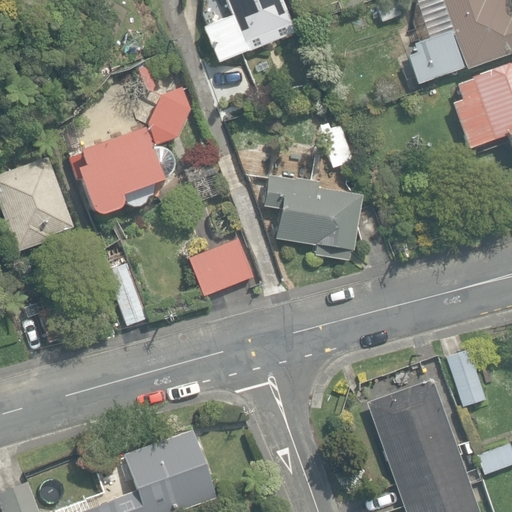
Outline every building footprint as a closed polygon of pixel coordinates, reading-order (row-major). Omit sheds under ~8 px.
[(200,29),(214,63),(292,33),(279,0),(222,0),(230,18),(200,29)] [(438,0),(449,31),(410,45),(413,54),(404,57),(413,84),(462,67),(463,69),(511,52),(511,12),(510,13),(505,0),(438,0)] [(394,3),(375,9),(379,24),(399,18),(394,3)] [(502,137),(511,163),(511,61),(484,72),(485,73),(452,85),(458,101),(448,105),(465,150),(502,137)] [(135,68),(142,91),(152,88),(145,65),(135,68)] [(104,213),(107,213),(122,208),(125,205),(125,203),(126,200),(128,202),(130,205),(134,206),(138,206),(143,205),(149,201),(154,195),(155,189),(155,182),(166,179),(165,176),(170,174),(174,170),(176,165),(176,159),(174,154),(170,150),(167,148),(163,147),(159,146),(157,147),(154,148),(153,146),(178,138),(193,108),(185,86),(162,94),(148,126),(83,149),(88,165),(80,167),(96,208),(97,211),(100,212),(102,213),(104,213)] [(423,106),(443,99),(439,88),(419,94),(423,106)] [(318,134),(331,169),(351,162),(337,125),(328,129),(326,123),(318,126),(320,133),(318,134)] [(0,173),(0,213),(14,252),(48,240),(47,236),(70,228),(45,158),(0,173)] [(181,170),(186,183),(212,174),(208,160),(181,170)] [(312,255),(346,261),(347,251),(351,252),(360,196),(315,188),(316,183),(292,179),(292,180),(265,175),(260,206),(275,209),(270,239),(314,246),(312,255)] [(185,259),(200,296),(249,277),(235,239),(185,259)] [(103,272),(124,326),(145,318),(125,264),(103,272)] [(32,304),(46,343),(67,336),(53,296),(32,304)] [(443,358),(459,406),(481,399),(465,351),(443,358)] [(363,403),(402,511),(476,511),(429,379),(363,403)] [(61,511),(159,511),(212,493),(189,425),(119,449),(132,486),(61,511)] [(474,456),(481,475),(511,463),(511,459),(506,444),(474,456)] [(0,511),(38,511),(27,480),(0,489),(0,511)]
